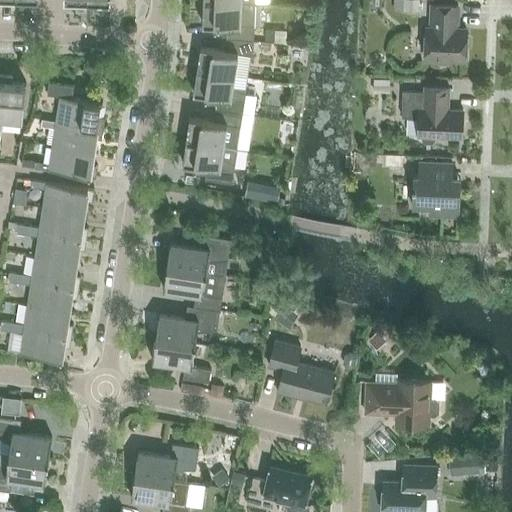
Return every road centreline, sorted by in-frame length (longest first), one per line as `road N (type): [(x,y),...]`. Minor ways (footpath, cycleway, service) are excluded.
road 1 (residential): [(105,388),(158,43)]
road 2 (residential): [(105,388),(353,444),(350,511)]
road 3 (residential): [(0,33),(158,43)]
road 4 (residential): [(85,511),(105,388)]
